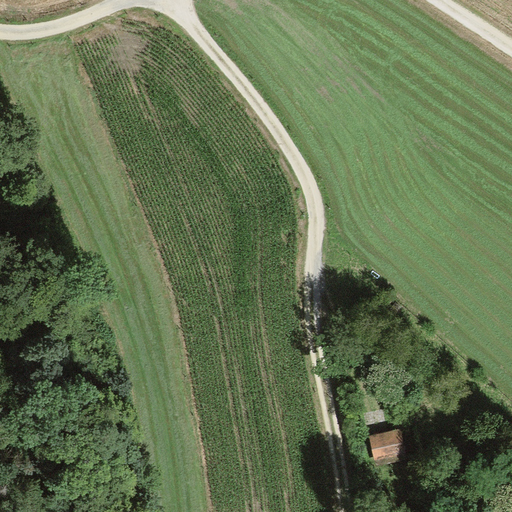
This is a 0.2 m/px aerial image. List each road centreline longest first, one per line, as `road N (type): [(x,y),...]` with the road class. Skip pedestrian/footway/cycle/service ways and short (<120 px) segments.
road 1 (track): [(174,0),(311,180),(317,225),(310,314),(348,511)]
road 2 (track): [(121,0),(57,24),(0,26)]
